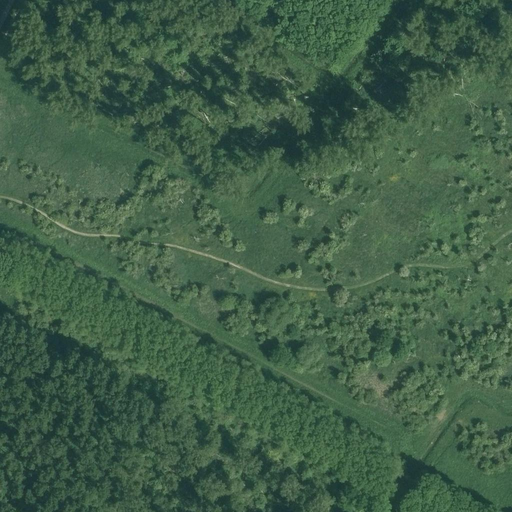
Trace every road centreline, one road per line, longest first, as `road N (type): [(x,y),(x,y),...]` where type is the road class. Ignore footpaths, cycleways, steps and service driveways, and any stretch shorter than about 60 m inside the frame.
road 1 (unknown): [(486,511),(382,446),(0,238)]
road 2 (track): [(431,511),(229,382),(0,257)]
